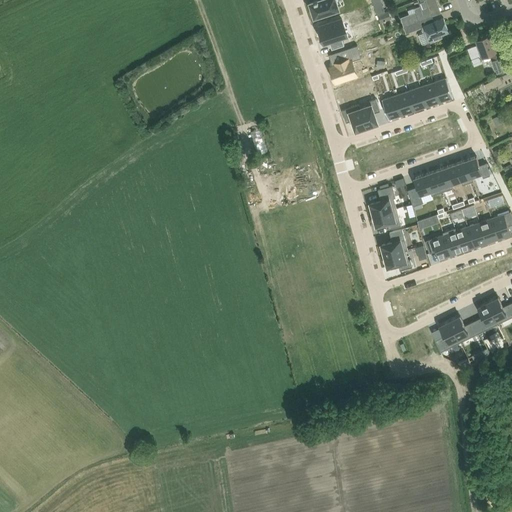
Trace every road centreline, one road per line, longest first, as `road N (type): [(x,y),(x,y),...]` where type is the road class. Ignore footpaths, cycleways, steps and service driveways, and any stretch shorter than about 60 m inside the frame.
road 1 (residential): [(347,191),(474,144),(456,107),(335,147)]
road 2 (residential): [(288,0),(335,147)]
road 3 (residential): [(511,242),(375,289)]
road 4 (residential): [(388,338),(511,278)]
